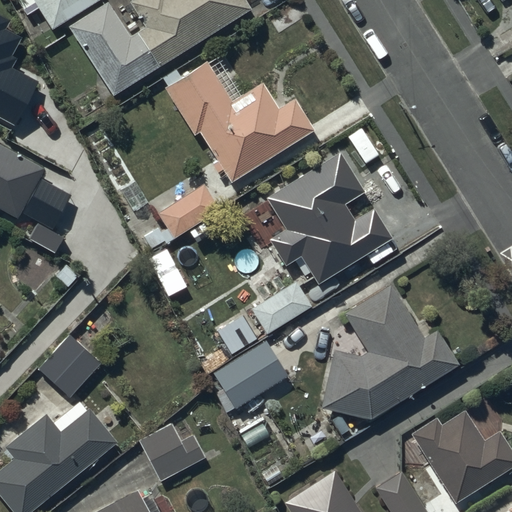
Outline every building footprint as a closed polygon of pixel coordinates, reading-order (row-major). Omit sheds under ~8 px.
[(107,70),(154,42),(132,7),(124,12),(117,0),(71,0),(66,4),(107,70)] [(143,0),(132,7),(154,42),(220,0),(143,0)] [(200,39),(159,68),(188,111),(193,108),(210,133),(203,137),(223,167),(308,109),(286,75),(272,85),(253,58),(226,77),(200,39)] [(0,189),(10,195),(37,147),(0,126),(0,189)] [(287,165),(264,179),(280,204),(260,217),(280,248),(297,237),(312,261),(386,215),(371,191),(350,204),(330,174),(303,191),(287,165)] [(52,185),(81,200),(90,185),(55,166),(47,181),(53,184),(52,185)] [(201,170),(153,199),(158,209),(157,210),(173,234),(219,204),(216,199),(224,194),(214,179),(205,185),(204,183),(207,181),(201,170)] [(135,177),(120,185),(133,208),(148,199),(135,177)] [(81,200),(52,185),(33,220),(71,241),(90,205),(81,200)] [(333,326),(320,383),(364,393),(455,342),(430,298),(415,306),(389,259),(337,289),(361,333),(333,326)] [(311,303),(296,277),(250,304),(266,330),(311,303)] [(254,327),(248,317),(228,330),(240,348),(265,332),(259,323),(254,327)] [(100,360),(69,331),(38,364),(70,393),(100,360)] [(286,371),(265,336),(213,367),(234,402),(286,371)] [(404,410),(451,481),(509,442),(489,412),(474,422),(454,392),(437,403),(430,393),(404,410)] [(19,435),(0,451),(0,478),(22,503),(114,423),(89,395),(61,419),(44,400),(13,428),(19,435)] [(180,437),(171,420),(139,436),(160,477),(205,454),(193,430),(180,437)] [(282,477),(304,511),(370,511),(329,447),(282,477)] [(430,511),(400,465),(373,483),(392,511),(430,511)] [(154,511),(134,475),(83,502),(88,511),(154,511)] [(511,511),(511,484),(502,490),(511,507),(511,511)]
